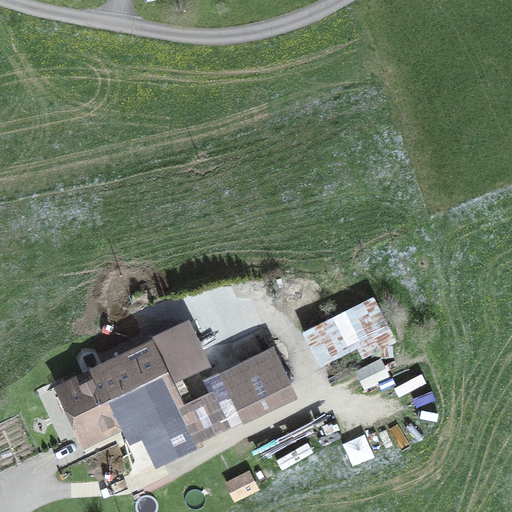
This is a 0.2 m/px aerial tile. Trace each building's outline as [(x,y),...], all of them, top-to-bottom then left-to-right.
[(302,314),(323,358),(395,324),(374,280),(302,314)] [(212,392),(180,408),(149,341),(62,383),(85,432),(119,416),(128,438),(143,431),(160,460),(195,439),(228,424),(212,392)] [(356,361),(364,385),(393,376),(385,352),(356,361)] [(228,375),(243,406),(284,386),(269,356),(228,375)] [(344,440),(355,464),(377,454),(365,430),(344,440)] [(257,475),(232,482),(236,494),(261,487),(257,475)]
